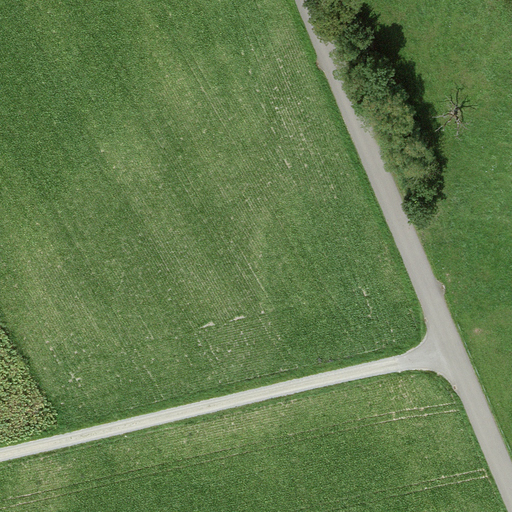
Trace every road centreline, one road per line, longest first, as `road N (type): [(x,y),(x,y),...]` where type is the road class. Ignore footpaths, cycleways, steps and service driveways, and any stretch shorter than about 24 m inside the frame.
road 1 (unclassified): [(307,0),(511,490)]
road 2 (track): [(0,457),(453,357)]
